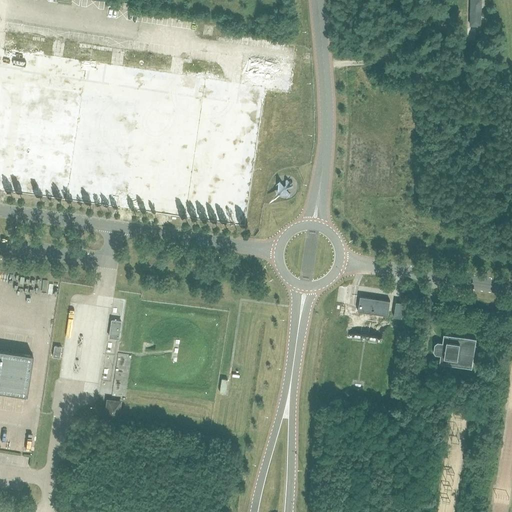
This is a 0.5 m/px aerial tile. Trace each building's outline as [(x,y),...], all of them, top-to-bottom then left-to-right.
[(471,0),(471,25),(481,25),(481,0),(471,0)] [(360,296),(358,311),(388,316),(390,301),(360,296)] [(405,303),(396,302),(394,317),(402,318),(405,303)] [(110,337),(119,338),(121,321),(112,320),(110,337)] [(444,334),(443,343),(439,364),(472,369),(477,339),(444,334)] [(55,346),(53,357),(60,358),(62,347),(55,346)] [(33,355),(0,349),(0,391),(26,396),(33,355)] [(106,419),(110,420),(118,421),(121,402),(109,400),(106,419)]
